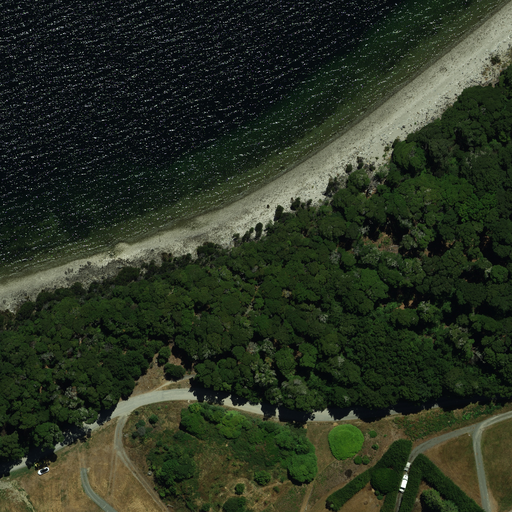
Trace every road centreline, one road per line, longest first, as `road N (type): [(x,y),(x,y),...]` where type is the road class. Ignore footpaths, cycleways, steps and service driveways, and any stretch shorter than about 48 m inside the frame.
road 1 (residential): [(0,461),(144,391),(355,415),(511,397)]
road 2 (track): [(144,391),(125,409),(121,438),(170,511)]
